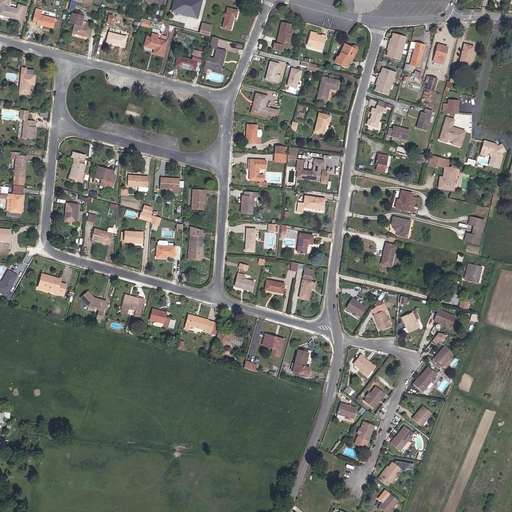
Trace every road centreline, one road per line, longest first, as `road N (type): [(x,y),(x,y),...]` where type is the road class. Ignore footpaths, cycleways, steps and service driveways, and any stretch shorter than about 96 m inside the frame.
road 1 (residential): [(380,21),(348,170),(333,275),(335,326)]
road 2 (residential): [(218,298),(54,253),(43,235),(59,124)]
road 3 (residential): [(338,340),(405,353),(407,372),(369,469),(357,477)]
road 4 (residential): [(338,340),(322,420),(286,511)]
road 5 (residential): [(59,124),(225,168)]
road 6 (residential): [(68,57),(230,98)]
road 7 (residential): [(225,168),(218,298)]
road 8 (residential): [(335,326),(218,298)]
